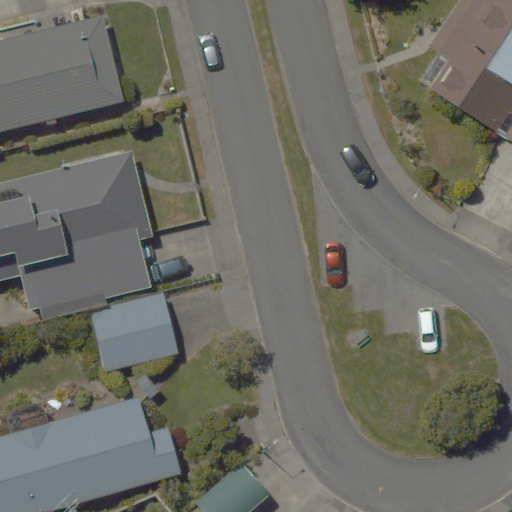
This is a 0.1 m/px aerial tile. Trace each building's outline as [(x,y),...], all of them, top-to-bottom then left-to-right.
[(511,0),(467,0),(421,65),(511,130),(511,0)] [(0,117),(123,85),(102,6),(0,33),(0,117)] [(154,223),(137,141),(0,168),(0,270),(19,267),(26,303),(146,279),(136,227),(154,223)] [(160,289),(82,305),(95,367),(173,350),(160,289)] [(138,387),(0,423),(0,511),(26,511),(201,466),(187,415),(149,426),(138,387)] [(288,511),(273,494),(252,511),(288,511)]
